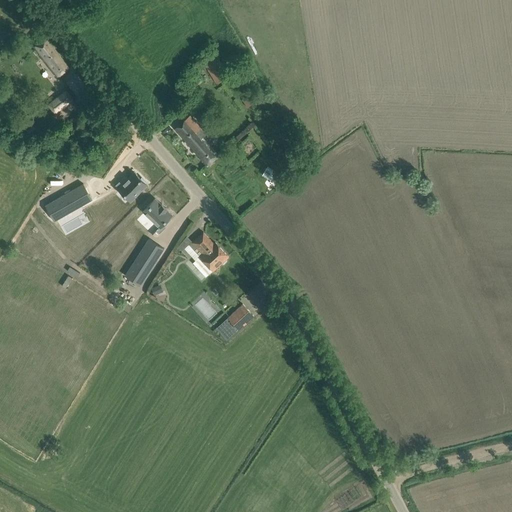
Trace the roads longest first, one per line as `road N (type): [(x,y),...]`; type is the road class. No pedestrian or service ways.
road 1 (tertiary): [(396,511),(285,297),(77,64),(37,0)]
road 2 (track): [(380,479),(511,444)]
